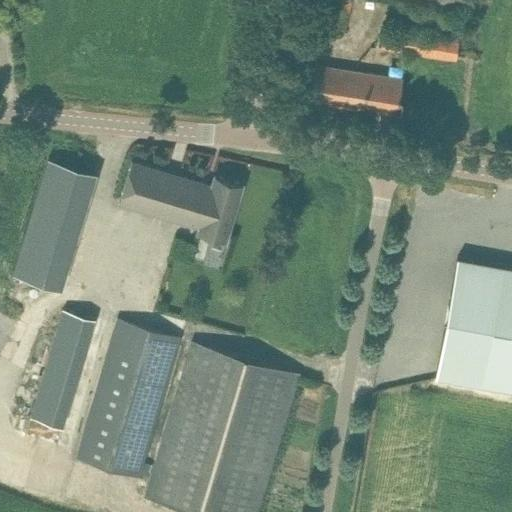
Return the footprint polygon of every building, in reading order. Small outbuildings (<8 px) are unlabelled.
[(319,0),(312,23),(331,29),(342,32),(352,0),(393,0),(461,11),(462,0),(319,0)] [(446,13),(392,5),(389,24),(444,32),(446,13)] [(443,36),(384,26),(381,46),(457,58),(460,38),(443,36)] [(403,77),(336,66),(317,63),(311,100),(397,113),(403,77)] [(14,272),(62,286),(96,170),(48,156),(14,272)] [(212,183),(132,159),(119,201),(199,225),(197,232),(226,240),(244,182),(215,173),(212,183)] [(511,265),(457,256),(436,374),(511,387),(511,265)] [(31,417),(63,426),(95,317),(63,308),(31,417)] [(77,457),(139,475),(180,337),(118,318),(77,457)] [(146,494),(206,511),(257,511),(299,372),(192,340),(146,494)]
